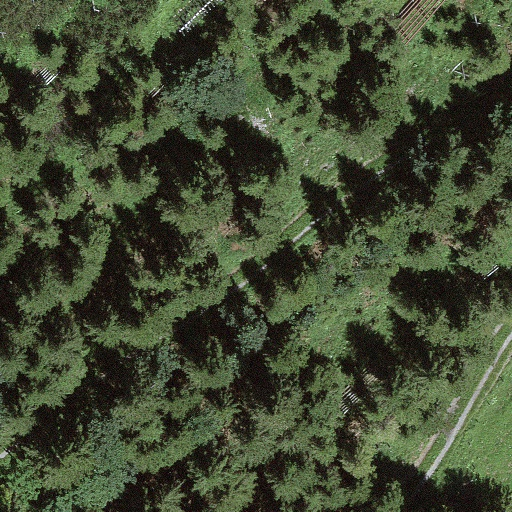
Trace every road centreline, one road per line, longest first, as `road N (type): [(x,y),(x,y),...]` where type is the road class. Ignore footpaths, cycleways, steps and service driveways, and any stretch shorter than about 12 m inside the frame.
road 1 (track): [(511,99),(414,160),(338,230),(0,489)]
road 2 (track): [(405,511),(511,336)]
